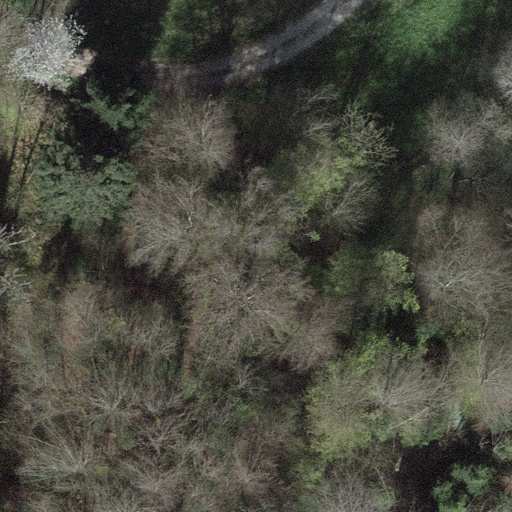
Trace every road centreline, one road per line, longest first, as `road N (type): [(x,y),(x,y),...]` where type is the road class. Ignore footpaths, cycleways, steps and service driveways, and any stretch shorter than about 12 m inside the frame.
road 1 (track): [(343,0),(256,58),(170,77),(93,71),(0,31)]
road 2 (track): [(0,329),(170,77)]
